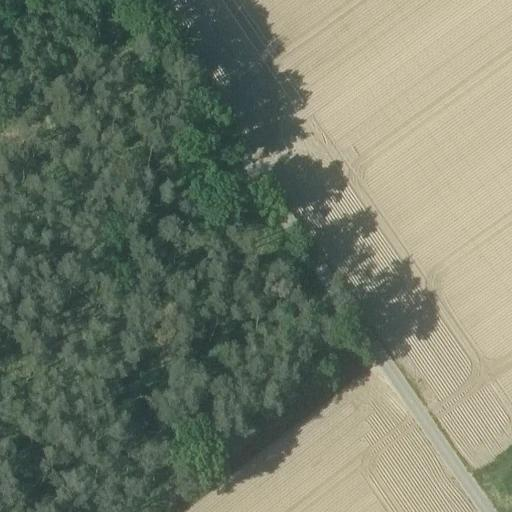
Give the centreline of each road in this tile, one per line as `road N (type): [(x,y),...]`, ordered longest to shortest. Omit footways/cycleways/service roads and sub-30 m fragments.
road 1 (unclassified): [(115,0),(484,511)]
road 2 (track): [(187,511),(383,366)]
